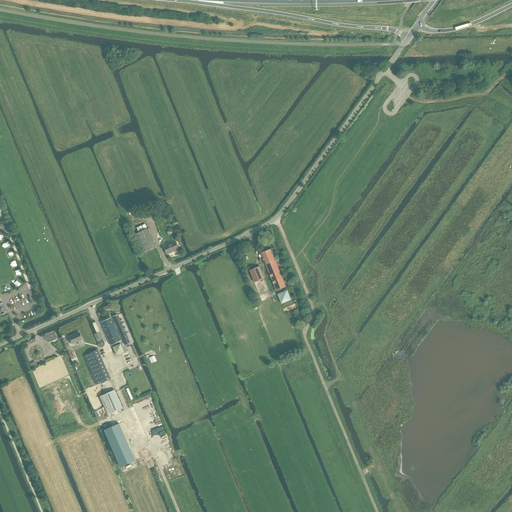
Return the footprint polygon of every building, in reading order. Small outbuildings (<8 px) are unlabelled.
[(135,234),(143,252),(156,247),(148,229),(135,234)] [(178,249),(175,242),(164,247),(167,254),(178,249)] [(261,253),(265,264),(276,291),(286,287),(275,262),(279,260),(278,256),(274,258),(270,249),(261,253)] [(264,278),(259,267),(250,271),(254,282),(264,278)] [(101,322),(111,345),(121,341),(116,328),(118,328),(125,345),(130,343),(118,315),(113,317),(115,322),(114,323),(111,318),(101,322)] [(78,332),(68,337),(71,344),(82,340),(78,332)] [(120,344),(113,347),(116,355),(124,351),(120,344)] [(110,379),(97,350),(84,356),(96,385),(110,379)] [(100,397),(108,415),(123,409),(115,391),(100,397)] [(115,425),(104,430),(120,467),(135,460),(133,455),(119,424),(115,425)]
